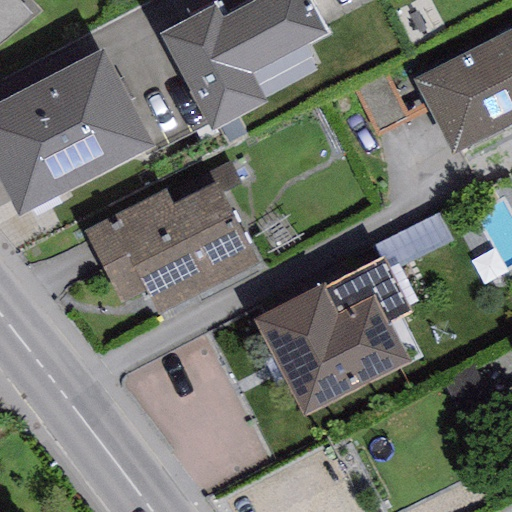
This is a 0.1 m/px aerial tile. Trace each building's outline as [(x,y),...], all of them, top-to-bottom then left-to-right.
[(216,12),(159,43),(210,139),(265,109),(250,82),(328,40),(305,0),(269,0),(223,25),(216,12)] [(511,35),(412,85),(450,162),(511,131),(511,35)] [(105,56),(0,110),(0,189),(18,224),(155,153),(105,56)] [(165,194),(84,235),(120,307),(145,294),(157,319),(259,268),(218,187),(173,210),(165,194)] [(321,289),(252,324),(303,423),(409,369),(388,328),(410,317),(382,262),(323,292),(321,289)] [(368,511),(341,445),(239,486),(249,511),(368,511)]
